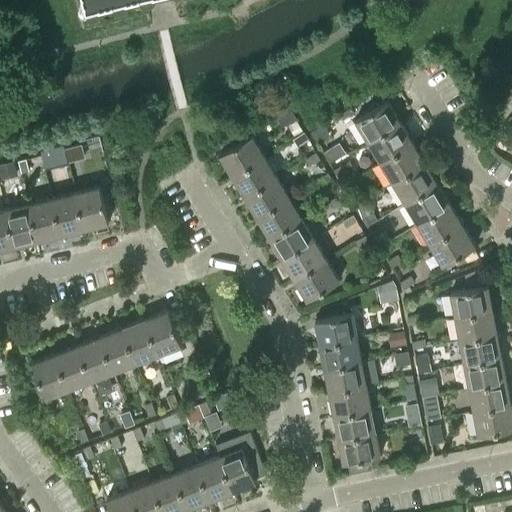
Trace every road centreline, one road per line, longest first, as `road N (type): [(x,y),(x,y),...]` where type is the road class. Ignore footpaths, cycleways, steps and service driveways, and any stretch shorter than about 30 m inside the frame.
road 1 (residential): [(307,507),(275,322),(231,250)]
road 2 (residential): [(0,284),(143,247),(161,280),(231,250)]
road 3 (residential): [(307,507),(511,460)]
road 4 (residential): [(511,202),(481,179),(416,80)]
